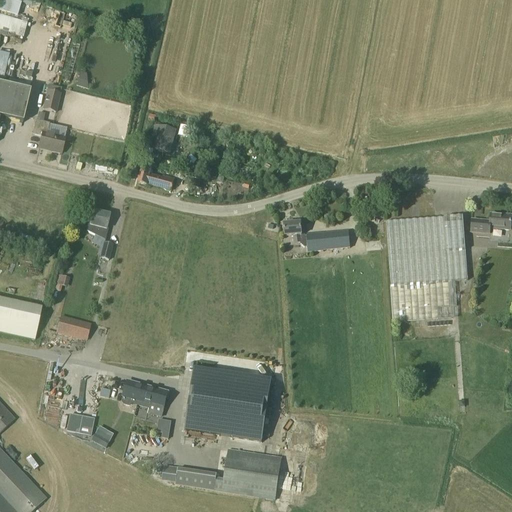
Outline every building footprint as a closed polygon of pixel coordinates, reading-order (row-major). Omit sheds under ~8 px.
[(0,31),(25,38),(28,23),(0,16),(0,31)] [(0,83),(4,84),(10,55),(0,53),(0,83)] [(0,118),(23,123),(30,92),(0,84),(0,118)] [(47,92),(43,110),(56,113),(60,95),(61,89),(49,87),(48,92),(47,92)] [(36,121),(33,135),(41,137),(39,147),(52,150),(52,152),(62,154),(62,153),(68,128),(36,121)] [(150,148),(170,154),(176,131),(156,126),(150,148)] [(142,167),(138,183),(147,186),(148,184),(171,191),(174,179),(163,176),(162,179),(150,176),(151,170),(142,167)] [(86,232),(105,241),(108,230),(106,230),(110,216),(93,212),(90,226),(87,225),(86,232)] [(471,233),(489,235),(490,229),(511,231),(511,217),(503,216),(503,218),(491,217),(490,223),(472,221),(471,233)] [(391,287),(393,322),(457,318),(455,282),(467,281),(462,217),(386,223),(390,287),(391,287)] [(308,248),(308,253),(350,249),(348,232),(307,235),(301,235),(300,224),(284,225),(285,237),(292,236),(293,245),(301,244),(301,245),(304,248),(308,248)] [(112,245),(104,243),(100,259),(108,261),(112,245)] [(0,333),(34,341),(41,309),(0,299),(0,333)] [(56,334),(86,342),(92,325),(61,317),(56,334)] [(48,398),(45,414),(69,419),(78,371),(49,366),(43,397),(48,398)] [(263,440),(270,377),(192,368),(186,432),(263,440)] [(148,413),(162,416),(168,394),(127,383),(123,396),(125,397),(123,402),(125,404),(130,406),(132,404),(134,399),(146,402),(144,407),(149,408),(148,413)] [(112,384),(109,398),(121,400),(124,387),(112,384)] [(0,433),(15,420),(0,404),(0,433)] [(70,416),(66,433),(90,438),(93,420),(70,416)] [(159,420),(157,435),(170,437),(172,422),(159,420)] [(92,442),(108,449),(113,438),(97,431),(92,442)] [(145,460),(147,443),(132,441),(130,458),(145,460)] [(0,511),(33,511),(46,500),(0,450),(0,511)] [(175,487),(275,502),(282,459),(228,451),(223,480),(216,479),(217,476),(164,467),(161,481),(175,484),(175,487)]
